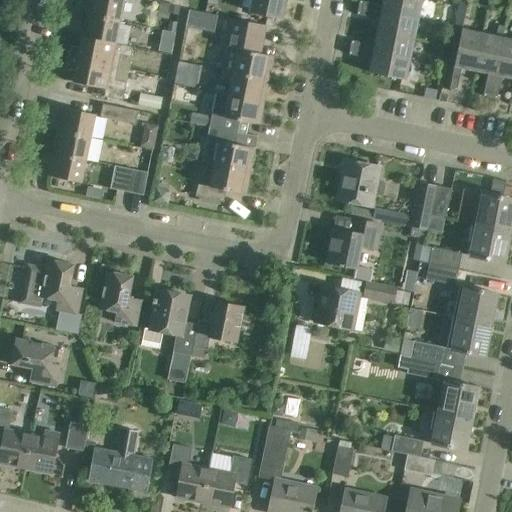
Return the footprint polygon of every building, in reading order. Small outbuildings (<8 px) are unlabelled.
[(89,0),(87,14),(120,21),(124,0),(89,0)] [(251,0),(249,13),(280,19),(283,0),(251,0)] [(361,0),(359,0),(358,7),(418,19),(421,0),(382,0),(381,4),(361,0)] [(474,70),(482,34),(462,30),(468,3),(459,1),(451,36),(460,38),(449,89),(457,91),(462,68),(474,70)] [(170,5),(168,12),(179,15),(180,7),(181,7),(170,5)] [(378,20),(375,32),(413,39),(418,19),(358,7),(356,15),(378,20)] [(115,43),(120,21),(87,14),(82,36),(115,43)] [(227,34),(221,68),(220,69),(269,79),(273,55),(261,52),(266,26),(231,19),(227,34)] [(175,35),(178,25),(169,23),(167,33),(175,35)] [(350,41),(349,47),(409,60),(413,39),(375,32),(373,45),(350,41)] [(503,39),(484,35),(482,34),(474,70),(487,73),(482,96),(490,98),(503,39)] [(134,47),(115,43),(82,36),(80,48),(71,46),(66,69),(75,71),(73,82),(106,89),(105,97),(123,101),(127,82),(132,57),(134,47)] [(502,76),(511,78),(511,40),(503,39),(490,98),(496,99),(502,76)] [(405,80),(409,60),(349,47),(348,54),(370,58),(367,72),(405,80)] [(191,70),(178,68),(175,84),(187,86),(191,70)] [(229,82),(227,94),(264,101),(269,79),(220,69),(218,80),(229,82)] [(227,94),(216,92),(208,127),(238,133),(240,121),(259,124),(264,101),(227,94)] [(140,95),(138,107),(160,111),(163,100),(140,95)] [(103,105),(100,118),(135,125),(138,112),(103,105)] [(63,109),(58,131),(92,138),(96,116),(63,109)] [(236,143),(238,133),(208,127),(206,138),(203,151),(216,154),(214,164),(250,171),(255,147),(236,143)] [(58,131),(54,154),(87,161),(92,138),(58,131)] [(156,138),(142,136),(140,148),(154,150),(156,138)] [(82,182),(87,161),(54,154),(49,176),(82,182)] [(347,160),(338,200),(373,207),(376,196),(380,197),(383,195),(385,185),(384,182),(378,181),(381,167),(347,160)] [(226,190),(245,194),(250,171),(214,164),(209,186),(197,184),(195,196),(224,202),(226,190)] [(144,196),(148,173),(115,167),(110,189),(144,196)] [(490,194),(496,195),(502,196),(505,182),(493,179),(490,194)] [(425,230),(428,215),(434,186),(417,182),(408,226),(425,230)] [(428,215),(446,219),(452,189),(434,186),(428,215)] [(166,204),(168,191),(167,191),(157,189),(156,189),(153,202),(166,204)] [(479,210),(476,225),(510,231),(511,219),(511,198),(502,196),(496,195),(490,194),(479,192),(475,209),(479,210)] [(395,224),(397,213),(375,208),(374,211),(372,219),(395,224)] [(358,247),(375,250),(380,225),(357,220),(355,234),(332,229),(326,262),(354,268),(358,247)] [(469,237),(465,254),(503,262),(510,231),(476,225),(473,238),(469,237)] [(411,270),(417,271),(419,262),(422,246),(423,240),(417,239),(411,270)] [(422,246),(419,262),(429,264),(458,270),(462,254),(432,248),(422,246)] [(28,265),(20,303),(40,308),(42,299),(58,302),(56,311),(77,315),(82,290),(70,287),(74,266),(49,260),(47,269),(28,265)] [(455,286),(458,270),(429,264),(426,280),(455,286)] [(356,267),(354,279),(370,282),(372,270),(356,267)] [(116,314),(114,323),(137,327),(142,302),(129,299),(133,277),(107,272),(99,310),(116,314)] [(365,282),(362,298),(368,299),(391,304),(394,288),(365,282)] [(361,332),(368,299),(362,298),(362,299),(358,298),(359,293),(321,285),(313,322),(361,332)] [(491,325),(497,294),(459,286),(456,303),(460,304),(457,318),(491,325)] [(191,357),(197,325),(183,322),(188,297),(157,291),(149,330),(144,329),(141,346),(159,350),(163,333),(176,335),(173,352),(191,357)] [(198,321),(197,325),(191,357),(205,359),(209,337),(236,343),(243,308),(215,302),(210,323),(198,321)] [(447,349),(484,357),(491,325),(457,318),(454,332),(451,331),(447,349)] [(66,319),(64,331),(77,334),(80,322),(66,319)] [(401,338),(386,335),(383,351),(398,354),(401,338)] [(33,370),(30,383),(55,388),(59,366),(50,364),(54,347),(17,340),(12,366),(33,370)] [(413,342),(410,358),(439,364),(442,348),(413,342)] [(398,368),(407,370),(406,374),(436,380),(439,364),(410,358),(400,356),(398,368)] [(438,398),(440,398),(438,412),(472,419),(478,388),(441,381),(438,398)] [(272,404),(270,415),(281,417),(283,406),(272,404)] [(0,435),(5,437),(0,462),(25,468),(31,435),(9,430),(13,412),(0,409),(0,435)] [(234,428),(238,413),(224,410),(220,424),(234,428)] [(435,426),(431,425),(427,443),(466,451),(472,419),(438,412),(435,426)] [(80,413),(78,424),(70,423),(65,449),(83,452),(90,415),(80,413)] [(263,459),(285,463),(291,432),(269,428),(263,459)] [(299,428),(297,440),(315,443),(317,431),(299,428)] [(134,456),(138,432),(121,429),(117,453),(95,449),(89,480),(146,491),(152,459),(134,456)] [(45,437),(31,435),(25,468),(52,473),(59,435),(46,432),(45,437)] [(407,455),(421,458),(421,457),(424,441),(394,436),(394,438),(384,436),(381,450),(391,452),(407,455)] [(352,450),(350,450),(351,446),(339,443),(338,447),(337,447),(331,475),(346,478),(352,450)] [(180,472),(175,497),(202,502),(208,469),(187,465),(190,449),(172,445),(167,470),(180,472)] [(407,455),(403,470),(431,476),(434,460),(421,457),(421,458),(407,455)] [(229,473),(208,469),(202,502),(228,507),(233,482),(247,485),(252,460),(232,456),(229,473)] [(281,482),(273,481),(273,482),(267,511),(269,511),(310,511),(315,489),(281,482)] [(381,511),(385,498),(344,489),(339,511),(381,511)] [(411,490),(406,511),(456,511),(459,500),(411,490)]
